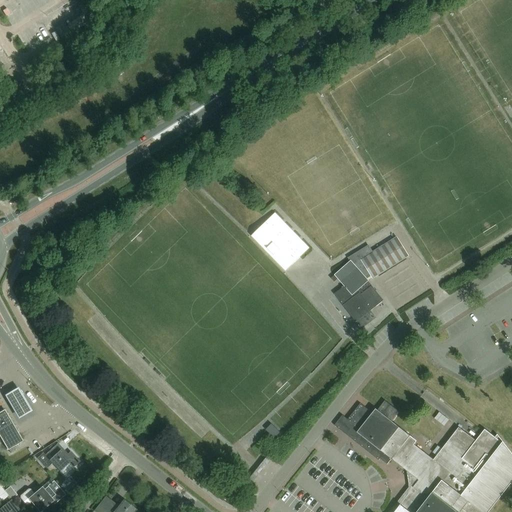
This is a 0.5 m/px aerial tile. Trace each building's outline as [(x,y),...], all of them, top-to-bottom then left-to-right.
[(251,236),(285,271),(309,247),(275,212),(251,236)] [(371,277),(373,279),(407,258),(395,240),(371,255),(366,248),(346,260),(349,263),(332,277),(333,277),(331,279),(334,282),(338,279),(344,287),(334,294),(356,322),(383,301),(368,281),(369,281),(367,279),(371,277)] [(33,408),(19,384),(5,392),(19,416),(33,408)] [(375,409),(389,420),(396,411),(382,400),(375,409)] [(417,441),(375,409),(372,413),(360,404),(348,420),(342,415),(334,426),(379,461),(384,454),(411,474),(411,485),(389,511),(488,511),(511,481),(511,454),(503,442),(502,443),(485,430),(476,441),(458,427),(433,459),(414,444),(417,441)] [(0,438),(7,450),(22,441),(4,409),(0,411),(0,438)] [(450,420),(440,412),(435,418),(445,426),(450,420)] [(275,438),(280,432),(276,428),(270,434),(275,438)] [(73,467),(80,461),(70,451),(67,454),(57,443),(44,455),(43,453),(37,458),(46,469),(52,464),(59,472),(69,463),(73,467)] [(20,496),(20,498),(26,505),(28,505),(31,503),(39,511),(40,511),(57,497),(59,500),(65,495),(53,481),(44,490),(42,487),(34,494),(31,489),(28,489),(20,496)] [(68,490),(76,499),(84,491),(76,483),(68,490)] [(10,486),(5,490),(12,499),(17,495),(10,486)] [(133,511),(136,509),(123,498),(118,505),(107,495),(95,510),(96,511),(133,511)] [(20,511),(11,500),(0,508),(0,511),(20,511)]
